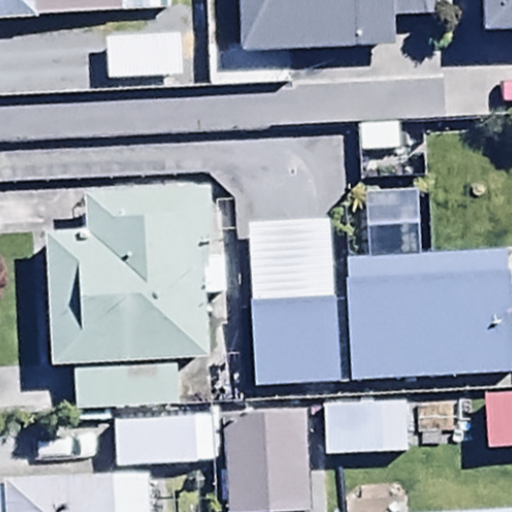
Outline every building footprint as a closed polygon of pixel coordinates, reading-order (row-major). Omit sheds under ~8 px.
[(0,0),(0,19),(38,19),(38,29),(66,29),(66,17),(161,16),(160,0),(0,0)] [(436,20),(435,0),(233,0),(234,52),(393,49),(393,21),(436,20)] [(511,0),(472,0),(473,35),(511,34),(511,0)] [(195,192),(82,197),(84,236),(37,238),(43,372),(68,371),(70,416),(176,411),(174,362),(204,361),(202,300),(222,299),(221,255),(197,256),(195,192)] [(243,307),(331,307),(328,223),(241,225),(243,307)] [(500,253),(339,261),(345,384),(506,376),(500,253)] [(331,307),(243,307),(246,391),(334,388),(331,307)] [(402,409),(319,408),(318,459),(402,459),(402,409)] [(110,422),(110,469),(209,469),(209,422),(110,422)] [(0,511),(146,511),(146,478),(0,481),(0,511)]
